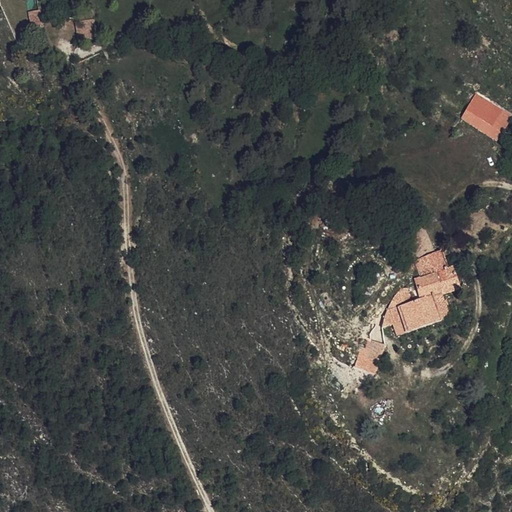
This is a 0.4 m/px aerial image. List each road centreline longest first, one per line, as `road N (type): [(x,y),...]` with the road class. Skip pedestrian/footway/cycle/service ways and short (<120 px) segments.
road 1 (track): [(211,511),(173,429),(137,317),(120,169),(75,71)]
road 2 (track): [(511,187),(478,186),(458,205),(480,294),(472,331),(444,370)]
